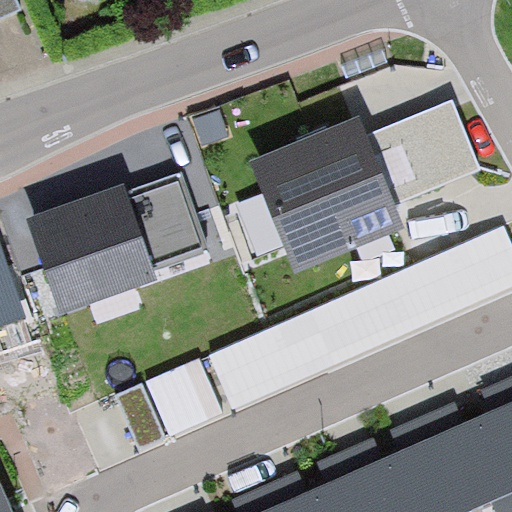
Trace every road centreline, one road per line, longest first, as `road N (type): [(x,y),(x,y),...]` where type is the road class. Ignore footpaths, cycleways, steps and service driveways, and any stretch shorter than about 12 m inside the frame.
road 1 (residential): [(73,511),(511,314)]
road 2 (residential): [(0,131),(375,0)]
road 3 (residential): [(511,114),(448,0)]
